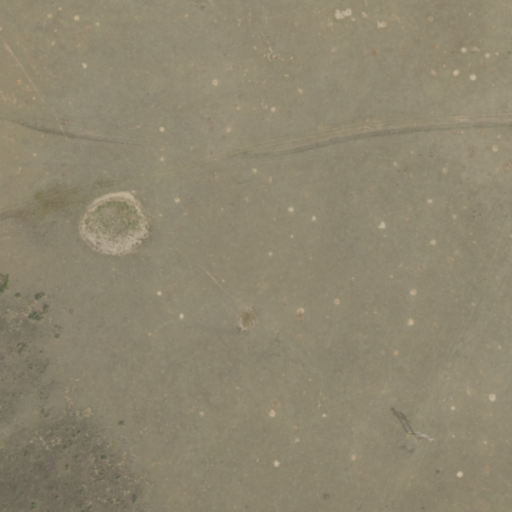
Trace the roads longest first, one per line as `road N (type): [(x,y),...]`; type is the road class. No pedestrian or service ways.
road 1 (residential): [(511,151),(348,156),(124,183),(0,118)]
road 2 (residential): [(0,260),(108,219),(124,183)]
